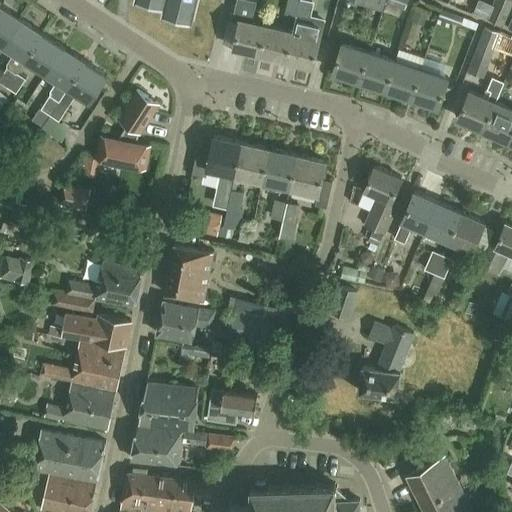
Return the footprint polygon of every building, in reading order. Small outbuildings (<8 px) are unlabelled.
[(147,0),(147,2),(163,6),(176,9),(175,17),(193,21),(198,0),(147,0)] [(234,48),(260,53),(266,24),(252,21),(257,1),(254,0),(236,0),(232,20),(239,22),(234,48)] [(288,0),(286,12),(297,15),(299,0),(288,0)] [(306,0),(299,0),(297,15),(293,30),(287,59),(313,65),(320,36),(323,21),(310,18),(313,2),(306,0)] [(409,0),(387,0),(387,2),(406,9),(409,0)] [(511,0),(495,0),(488,17),(503,24),(511,2),(511,0)] [(0,42),(3,44),(20,18),(0,4),(0,42)] [(463,17),(442,9),(438,19),(451,23),(452,21),(461,24),(463,17)] [(0,81),(7,86),(16,72),(25,58),(42,32),(20,18),(3,44),(14,51),(8,61),(8,65),(0,77),(0,81)] [(260,53),(287,59),(293,30),(266,24),(260,53)] [(483,76),(490,58),(500,32),(485,26),(468,71),(483,76)] [(47,72),(64,46),(42,32),(25,58),(47,72)] [(360,79),(370,51),(343,42),(333,70),(360,79)] [(85,59),(64,46),(47,72),(57,79),(50,89),(50,94),(41,108),(50,114),(59,100),(68,86),(85,59)] [(360,79),(386,88),(396,59),(370,51),(360,79)] [(85,59),(68,86),(90,100),(107,74),(85,59)] [(386,88),(412,96),(422,68),(396,59),(386,88)] [(422,68),(412,96),(439,105),(442,96),(446,85),(449,76),(422,68)] [(24,78),(16,72),(7,86),(16,91),(24,78)] [(483,128),(495,101),(504,82),(492,77),(486,90),(491,92),(488,98),(469,90),(458,117),(483,128)] [(127,122),(118,136),(101,132),(95,156),(144,167),(149,144),(136,141),(139,130),(140,131),(159,103),(137,89),(118,116),(127,122)] [(0,92),(0,108),(1,109),(9,100),(0,92)] [(59,100),(50,114),(59,119),(68,105),(59,100)] [(483,128),(509,139),(511,131),(511,108),(495,101),(483,128)] [(235,175),(234,175),(242,142),(214,136),(207,169),(223,172),(220,184),(222,184),(217,205),(228,207),(231,190),(235,175)] [(262,181),(269,148),(242,142),(234,175),(235,175),(262,181)] [(262,181),(290,187),(297,154),(269,148),(262,181)] [(297,154),(290,187),(318,193),(325,161),(297,154)] [(391,200),(401,177),(375,165),(364,191),(376,196),(364,223),(384,232),(397,203),(391,200)] [(66,183),(62,203),(88,208),(92,188),(66,183)] [(242,192),(231,190),(228,207),(223,225),(233,228),(237,229),(242,210),(238,209),(242,192)] [(425,231),(438,202),(414,192),(394,238),(404,242),(412,225),(425,231)] [(271,218),(283,221),(287,202),(275,200),(271,218)] [(23,226),(27,204),(13,202),(9,223),(23,226)] [(287,202),(283,221),(279,236),(294,240),(297,224),(295,224),(299,205),(287,202)] [(438,202),(425,231),(448,241),(461,212),(438,202)] [(217,235),(222,215),(198,210),(193,230),(217,235)] [(461,212),(448,241),(471,251),(484,222),(461,212)] [(507,252),(511,254),(511,224),(506,222),(495,247),(489,244),(480,264),(498,272),(507,252)] [(233,228),(223,225),(221,236),(231,238),(233,228)] [(203,300),(213,251),(175,243),(165,292),(203,300)] [(434,273),(442,254),(432,250),(424,269),(434,273)] [(366,252),(362,254),(360,259),(362,264),(367,265),(372,263),(374,258),(371,253),(366,252)] [(0,277),(14,281),(29,285),(36,259),(20,256),(20,257),(6,254),(0,277)] [(434,273),(426,291),(436,295),(452,259),(442,254),(434,273)] [(69,278),(66,292),(94,297),(94,296),(134,303),(142,266),(103,258),(97,283),(69,278)] [(367,270),(344,265),(342,276),(365,281),(367,270)] [(373,265),(368,277),(380,281),(384,270),(373,265)] [(332,311),(348,316),(357,290),(341,285),(332,311)] [(92,309),(94,297),(66,292),(64,304),(92,309)] [(494,310),(509,317),(511,310),(511,295),(502,292),(494,310)] [(214,308),(163,298),(156,332),(192,339),(195,322),(210,325),(214,308)] [(246,313),(289,323),(292,311),(249,300),(246,313)] [(96,317),(65,312),(62,326),(52,325),(51,334),(61,335),(62,334),(125,344),(130,320),(98,313),(97,313),(96,317)] [(269,344),(274,321),(244,314),(239,337),(269,344)] [(17,341),(24,326),(9,319),(3,334),(17,341)] [(360,386),(374,387),(373,392),(398,394),(400,369),(399,369),(414,332),(394,324),(393,328),(375,321),(369,335),(387,342),(377,366),(362,365),(360,386)] [(70,378),(116,387),(124,349),(78,340),(70,378)] [(194,347),(182,345),(179,364),(191,366),(194,347)] [(199,384),(148,378),(138,420),(194,427),(199,384)] [(107,429),(115,390),(70,380),(65,406),(46,402),(43,415),(107,429)] [(238,408),(255,410),(258,393),(224,389),(211,387),(207,418),(237,422),(238,408)] [(138,423),(131,456),(179,462),(182,438),(184,429),(180,429),(138,423)] [(34,466),(59,471),(97,478),(104,440),(41,428),(34,466)] [(184,429),(182,438),(199,440),(199,441),(206,442),(206,445),(232,448),(234,434),(180,428),(180,429),(184,429)] [(425,511),(474,511),(445,455),(407,475),(419,498),(425,511)] [(88,511),(95,481),(49,471),(41,508),(50,510),(50,511),(88,511)] [(165,491),(168,475),(128,471),(121,507),(159,511),(161,490),(165,491)] [(215,481),(168,475),(165,491),(161,490),(159,511),(161,511),(190,511),(193,492),(213,495),(215,481)] [(266,487),(266,479),(256,480),(256,487),(254,487),(254,485),(252,485),(252,487),(250,487),(250,490),(252,490),(252,502),(250,502),(250,504),(231,504),(231,511),(360,511),(360,499),(355,499),(355,498),(354,498),(354,499),(350,499),(337,487),(337,485),(335,485),(335,483),(333,483),(333,485),(319,485),(319,483),(316,483),(317,485),(303,486),(303,484),(300,484),(300,486),(287,486),(287,484),(284,484),(284,486),(271,487),(271,485),(268,485),(268,487),(266,487)] [(0,511),(19,511),(0,502),(0,511)]
